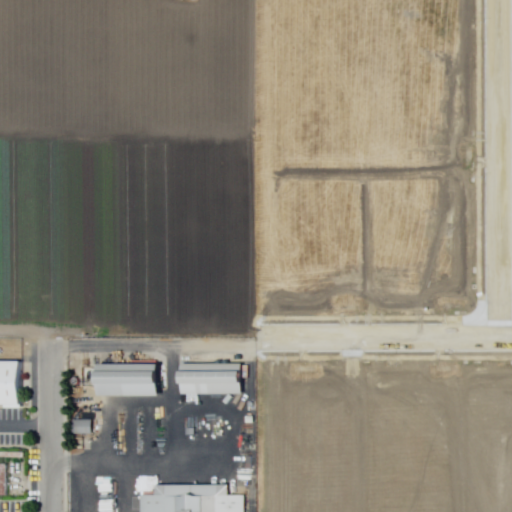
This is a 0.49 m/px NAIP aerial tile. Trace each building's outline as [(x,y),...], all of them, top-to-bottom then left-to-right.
[(26,407),(0,406),(0,363),(27,363),(26,407)] [(187,365),(248,365),(248,396),(187,396),(187,365)] [(105,366),(166,366),(166,398),(105,398),(105,366)] [(72,421),(72,435),(91,435),(91,421),(72,421)] [(0,496),(8,496),(8,463),(0,463),(0,496)] [(146,511),(146,497),(162,497),(162,487),(235,487),(235,497),(250,497),(249,511),(146,511)]
